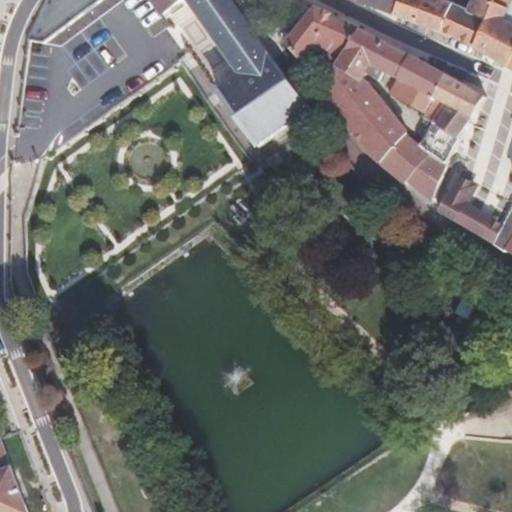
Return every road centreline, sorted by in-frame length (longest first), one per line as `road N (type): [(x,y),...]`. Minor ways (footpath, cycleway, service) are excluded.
road 1 (residential): [(246,0),(355,155),(409,202),(511,264)]
road 2 (residential): [(0,304),(76,511)]
road 3 (residential): [(511,89),(332,0)]
road 4 (residential): [(30,0),(13,37),(0,140)]
